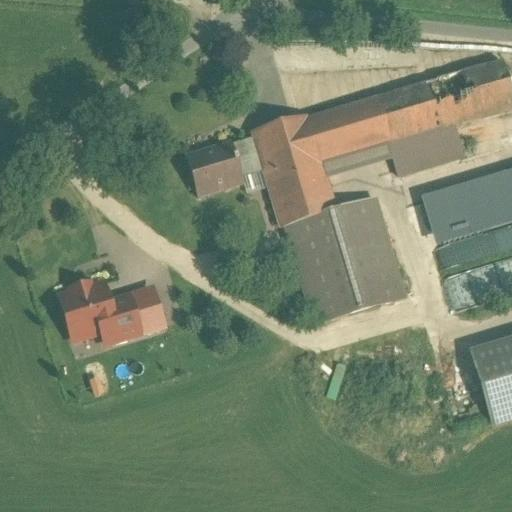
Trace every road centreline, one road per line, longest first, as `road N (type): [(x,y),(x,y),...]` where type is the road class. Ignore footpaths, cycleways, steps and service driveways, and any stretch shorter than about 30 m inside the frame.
road 1 (unclassified): [(245,0),(0,169)]
road 2 (unclassified): [(511,36),(245,0)]
